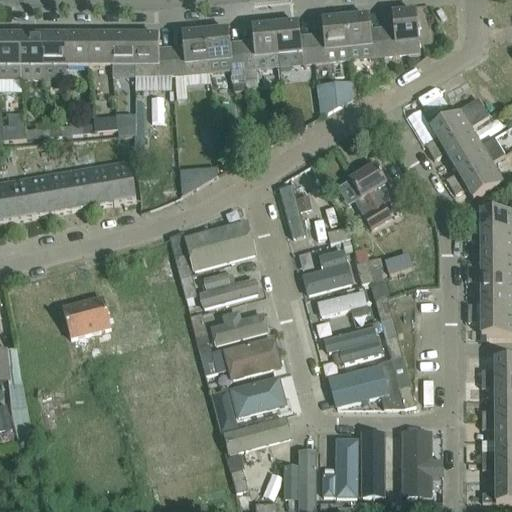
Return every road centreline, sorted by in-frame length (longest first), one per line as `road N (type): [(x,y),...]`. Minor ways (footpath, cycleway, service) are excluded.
road 1 (residential): [(451,423),(328,429),(310,419),(249,186)]
road 2 (residential): [(451,423),(449,224),(379,110)]
road 3 (residential): [(0,271),(150,232)]
road 4 (residential): [(249,186),(379,110)]
road 5 (residential): [(379,110),(472,52),(476,41)]
